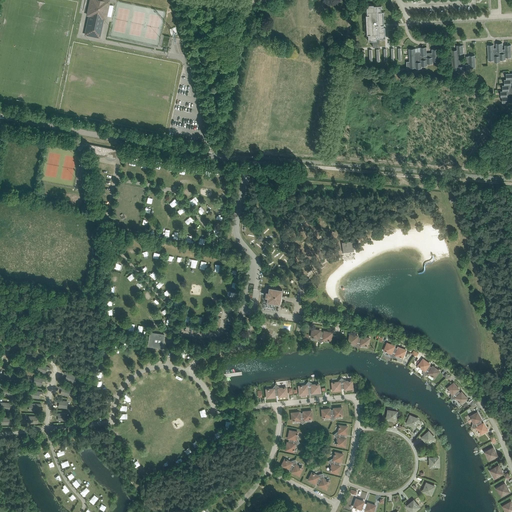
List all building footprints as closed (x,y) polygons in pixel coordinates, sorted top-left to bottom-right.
[(91,9),(85,34),(100,37),(105,12),(107,12),(110,0),(109,0),(90,0),(89,8),(91,9)] [(366,24),(366,26),(366,30),(367,33),(367,34),(368,34),(368,36),(368,39),(368,40),(369,47),(379,46),(379,38),(381,38),(384,38),(385,38),(385,30),(385,27),(383,27),(383,25),(384,25),(384,24),(383,22),(383,19),(383,15),(383,13),(383,11),(381,11),(381,9),(380,6),(380,5),(373,6),(373,4),(370,5),(367,5),(366,5),(367,15),(366,15),(366,17),(366,20),(366,24)] [(494,44),(488,45),(488,60),(494,60),(494,62),(500,62),(500,60),(506,59),(506,57),(511,57),(511,45),(505,45),(505,49),(503,49),(502,43),(496,43),(496,48),(494,48),(494,44)] [(476,67),(475,55),(469,55),(469,56),(467,56),(467,61),(461,61),(461,53),(464,53),(463,45),(457,45),(457,50),(451,50),(452,69),(458,69),(458,72),(464,72),(464,70),(470,69),(470,67),(476,67)] [(409,49),(410,66),(410,67),(416,67),(416,68),(422,68),(422,66),(428,65),(427,63),(433,63),(433,61),(439,61),(438,48),(432,49),(432,52),(427,53),(427,47),(420,47),(421,52),(415,52),(415,48),(409,49)] [(365,61),(401,60),(400,48),(365,49),(365,61)] [(511,73),(506,73),(506,79),(504,79),(505,85),(502,85),(503,91),(501,91),(501,97),(502,97),(502,103),(511,102),(511,73)] [(103,157),(105,157),(106,158),(107,159),(108,159),(108,160),(109,160),(110,160),(111,160),(112,160),(113,160),(114,160),(115,159),(116,159),(117,154),(117,149),(79,142),(78,147),(77,150),(103,155),(103,157)] [(341,242),(342,248),(343,253),(354,251),(353,249),(358,249),(358,247),(358,243),(353,244),(352,241),(341,242)] [(163,281),(157,286),(161,290),(167,285),(163,281)] [(267,297),(266,302),(280,304),(280,301),(281,295),(282,289),(277,288),(268,287),(268,293),(267,292),(266,296),(267,297)] [(157,298),(151,303),(155,307),(160,302),(157,298)] [(322,332),(323,331),(313,329),(312,338),(319,340),(322,344),(323,333),(322,332)] [(335,332),(325,331),(325,333),(323,333),(322,344),(325,340),(333,342),(335,332)] [(150,334),(148,344),(152,345),(152,347),(162,348),(163,344),(162,343),(162,339),(164,339),(164,334),(154,333),(154,335),(150,334)] [(357,345),(359,349),(360,349),(360,338),(360,336),(351,334),(349,344),(357,345)] [(372,338),(363,336),(362,339),(361,338),(360,338),(360,349),(363,346),(370,348),(372,338)] [(394,353),(396,348),(395,347),(396,345),(387,342),(383,351),(390,353),(392,358),(395,357),(394,353)] [(397,348),(396,348),(394,353),(395,357),(397,356),(403,359),(407,350),(398,346),(397,348)] [(20,360),(8,357),(8,359),(11,360),(9,365),(18,368),(20,360)] [(427,371),(431,366),(430,365),(431,364),(423,358),(417,366),(423,370),(424,375),(427,375),(427,371)] [(51,368),(39,363),(37,370),(45,374),(47,368),(50,370),(51,368)] [(432,367),(431,366),(427,371),(427,375),(429,374),(435,379),(440,371),(433,365),(432,367)] [(16,374),(4,371),(4,373),(7,374),(5,380),(14,382),(16,374)] [(76,376),(64,371),(64,373),(67,374),(65,379),(73,383),(76,376)] [(47,379),(35,376),(33,384),(41,386),(43,381),(46,381),(47,379)] [(342,389),(344,389),(343,378),(339,382),(333,383),(335,391),(343,390),(342,389)] [(343,378),(344,389),(346,389),(346,390),(355,389),(353,381),(348,382),(343,378)] [(311,382),(310,381),(307,386),(300,387),(302,395),(310,394),(309,393),(312,392),(311,382)] [(316,385),(311,382),(312,392),(313,392),(314,393),(322,393),(321,385),(316,385)] [(447,388),(451,394),(451,399),(454,399),(455,395),(459,391),(459,390),(460,389),(454,382),(447,388)] [(277,396),(278,396),(277,385),(274,390),(268,390),(269,398),(277,397),(277,396)] [(277,385),(278,396),(281,395),(281,397),(289,396),(288,388),(282,389),(277,385)] [(71,389),(59,386),(59,388),(62,389),(60,394),(69,397),(71,389)] [(13,388),(1,387),(0,389),(4,389),(3,395),(12,396),(13,388)] [(43,392),(31,390),(30,397),(39,399),(40,393),(43,394),(43,392)] [(455,395),(454,399),(456,399),(461,404),(468,398),(462,391),(460,392),(459,391),(455,395)] [(68,401),(56,399),(56,401),(59,402),(58,407),(67,409),(68,401)] [(11,403),(0,401),(0,403),(2,404),(1,410),(10,410),(11,403)] [(333,416),(331,418),(333,420),(337,415),(343,415),(342,407),(334,408),(334,409),(332,409),(333,416)] [(333,416),(332,409),(330,409),(330,408),(322,409),(323,417),(328,416),(331,418),(333,416)] [(301,420),(300,422),(303,424),(307,419),(312,418),(311,410),(303,411),(304,412),(302,413),(302,419),(301,420)] [(397,412),(389,410),(388,418),(395,420),(397,412)] [(469,416),(473,422),(472,427),(475,428),(476,425),(481,422),(481,421),(482,420),(478,412),(469,416)] [(67,413),(55,413),(55,415),(58,415),(58,421),(67,421),(67,413)] [(297,421),(299,423),(300,422),(301,420),(301,414),(299,414),(299,413),(291,413),(291,421),(297,421)] [(418,419),(411,416),(408,423),(415,426),(418,419)] [(476,425),(475,428),(477,429),(480,435),(488,430),(484,422),(482,423),(481,422),(476,425)] [(338,435),(345,436),(345,434),(346,434),(347,426),(339,425),(338,431),(336,433),(338,435)] [(295,442),(297,445),(300,443),(296,438),(297,432),(289,431),(288,439),(289,439),(289,441),(295,442)] [(434,438),(429,432),(423,437),(428,443),(434,438)] [(344,438),(345,436),(338,435),(336,433),(333,435),(337,439),(337,445),(345,446),(346,438),(344,438)] [(295,446),(297,445),(295,442),(289,441),(288,443),(287,443),(286,450),(294,452),(295,446)] [(499,456),(494,446),(484,451),(489,461),(499,456)] [(333,462),(339,463),(340,461),(341,462),(343,454),(335,452),(334,457),(331,459),(333,462)] [(439,466),(439,458),(431,458),(431,466),(439,466)] [(293,463),(297,462),(296,459),(290,461),(285,459),(281,466),(288,469),(289,468),(291,469),(293,463)] [(333,462),(331,459),(328,461),(331,466),(330,472),(338,473),(340,466),(339,465),(339,463),(333,462)] [(66,460),(60,462),(63,469),(69,466),(66,460)] [(293,463),(291,469),(292,470),(292,471),(299,475),(303,468),(298,465),(297,462),(293,463)] [(504,474),(499,464),(489,469),(495,479),(504,474)] [(73,470),(66,474),(69,478),(75,474),(73,470)] [(316,482),(318,483),(320,477),(324,476),(323,473),(317,475),(312,472),(308,479),(315,483),(316,482)] [(320,477),(318,483),(319,484),(319,485),(326,489),(330,482),(325,479),(324,476),(320,477)] [(76,487),(81,482),(78,479),(73,483),(76,487)] [(510,492),(505,482),(496,487),(501,497),(510,492)] [(424,490),(431,494),(435,486),(427,483),(424,490)] [(80,492),(84,496),(90,490),(87,486),(80,492)] [(95,505),(97,503),(95,502),(99,498),(95,494),(89,501),(95,505)] [(359,508),(360,511),(363,509),(365,503),(364,502),(364,501),(356,499),(354,506),(359,508)] [(502,506),(505,511),(511,511),(511,501),(511,500),(502,506)] [(413,511),(419,507),(414,501),(408,506),(413,511)] [(103,511),(106,507),(101,503),(98,508),(103,511)] [(319,510),(322,511),(324,511),(328,506),(323,503),(319,510)] [(363,509),(360,511),(365,511),(368,511),(370,511),(373,511),(375,505),(368,503),(367,504),(365,503),(363,509)]
